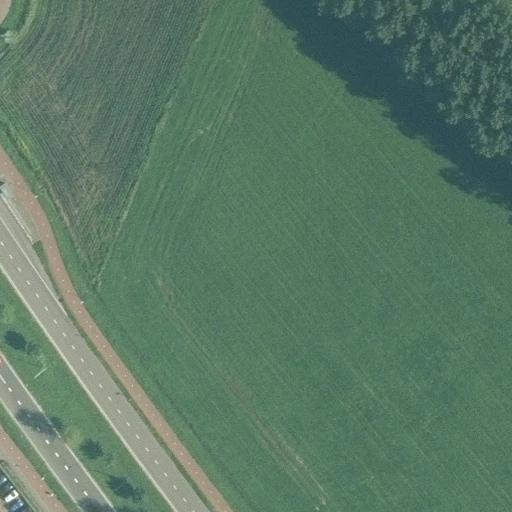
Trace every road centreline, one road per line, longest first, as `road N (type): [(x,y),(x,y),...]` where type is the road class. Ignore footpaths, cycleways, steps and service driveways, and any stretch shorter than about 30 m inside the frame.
road 1 (tertiary): [(195,511),(0,242)]
road 2 (tertiary): [(0,376),(98,511)]
